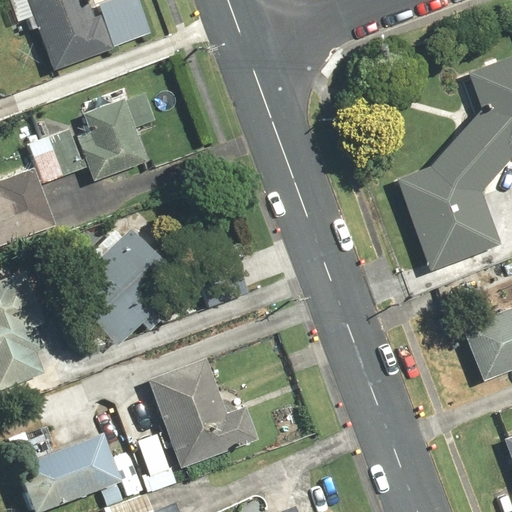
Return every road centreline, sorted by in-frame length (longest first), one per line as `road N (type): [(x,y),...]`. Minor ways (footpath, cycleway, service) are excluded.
road 1 (tertiary): [(418,511),(246,54)]
road 2 (residential): [(391,0),(246,54)]
